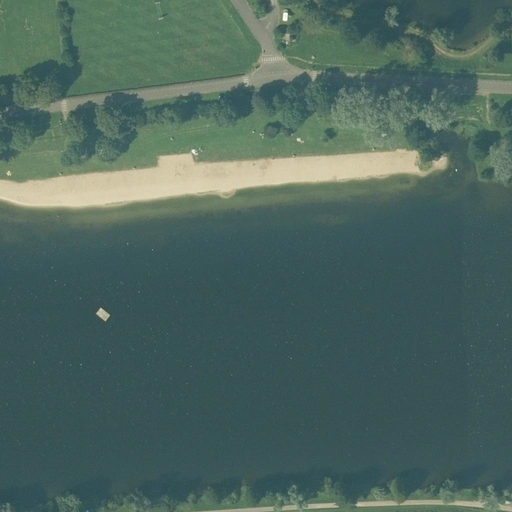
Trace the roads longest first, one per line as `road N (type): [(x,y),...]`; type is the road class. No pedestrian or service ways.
road 1 (unclassified): [(0,115),(285,81)]
road 2 (unclassified): [(285,81),(511,89)]
